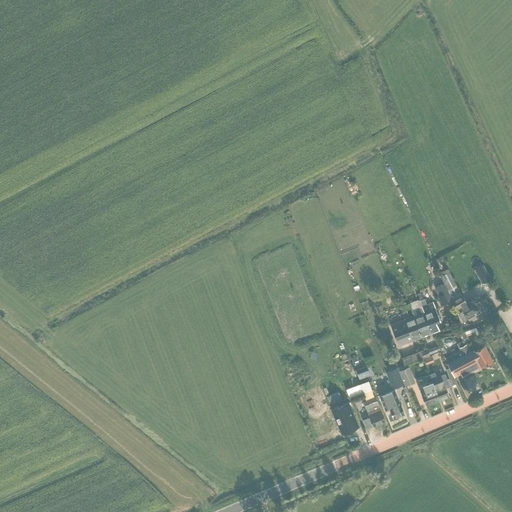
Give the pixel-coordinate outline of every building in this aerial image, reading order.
[(482,265),(474,270),(482,284),(490,279),(482,265)] [(443,275),(440,276),(446,289),(451,297),(460,292),(449,272),(447,269),(442,272),(443,275)] [(437,296),(441,305),(451,300),(444,285),(435,289),(438,295),(437,296)] [(457,309),(462,306),(464,308),(463,309),(469,320),(477,315),(479,318),(487,313),(478,296),(469,301),(471,304),(467,307),(466,304),(461,295),(452,300),(457,309)] [(424,299),(419,301),(422,309),(416,311),(417,315),(409,318),(406,310),(401,312),(404,320),(390,325),(399,346),(439,331),(435,322),(439,320),(434,308),(432,302),(426,304),(424,299)] [(461,312),(460,312),(459,313),(458,313),(463,323),(463,322),(467,320),(463,311),(461,312)] [(447,363),(449,367),(446,369),(449,378),(454,377),(460,374),(462,377),(492,361),(484,345),(472,351),(473,351),(470,353),(466,344),(459,348),(460,350),(445,358),(447,363)] [(434,347),(433,347),(427,349),(429,354),(437,351),(435,346),(434,347)] [(411,363),(408,356),(401,358),(404,366),(411,363)] [(414,382),(409,367),(399,371),(405,386),(414,382)] [(359,368),(358,369),(355,370),(360,380),(364,378),(360,368),(359,368)] [(435,372),(430,374),(440,400),(449,396),(446,388),(450,387),(445,374),(436,377),(435,372)] [(440,400),(430,374),(425,376),(428,383),(419,387),(426,405),(440,400)] [(369,378),(355,383),(358,393),(373,387),(369,378)] [(379,395),(385,411),(390,409),(393,418),(404,414),(394,389),(379,395)] [(334,394),(330,395),(326,397),(330,406),(342,402),(339,392),(334,394)] [(373,426),(385,422),(375,397),(363,401),(368,413),(370,417),(363,420),(366,428),(373,426)] [(348,402),(331,409),(342,433),(358,426),(348,402)] [(351,445),(361,442),(358,432),(348,435),(351,445)]
